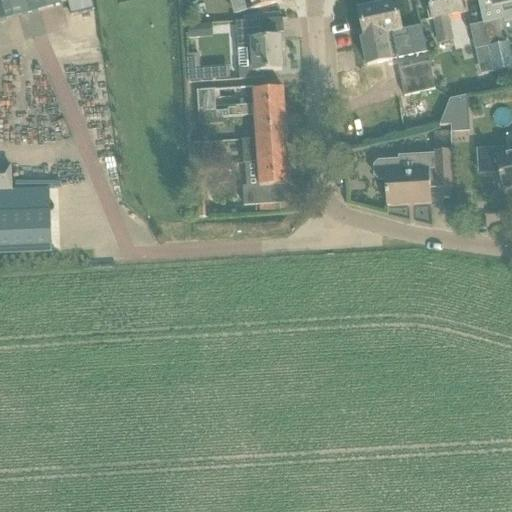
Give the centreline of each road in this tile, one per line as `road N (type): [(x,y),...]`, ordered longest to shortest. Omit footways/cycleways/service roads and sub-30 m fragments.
road 1 (unknown): [(10,23),(108,245),(344,216)]
road 2 (residential): [(511,248),(395,230),(329,206),(311,0)]
